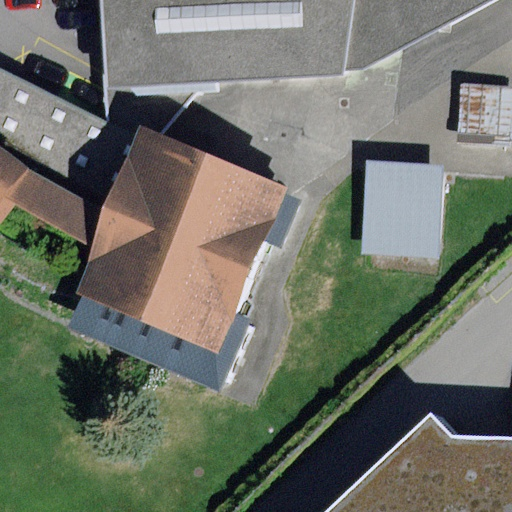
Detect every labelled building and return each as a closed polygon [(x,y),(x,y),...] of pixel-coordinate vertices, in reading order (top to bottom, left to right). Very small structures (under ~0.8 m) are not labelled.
[(103,0),(107,89),(205,83),(344,74),(345,68),(352,0),(103,0)] [(352,0),(345,68),(365,67),(492,0),(352,0)] [(160,137),(205,83),(107,89),(107,122),(0,68),(0,143),(112,207),(144,131),(160,137)] [(511,88),(461,87),(459,141),(511,143),(511,88)] [(76,295),(216,353),(284,188),(160,137),(144,131),(112,207),(108,217),(94,250),(76,295)] [(94,250),(108,217),(0,151),(0,226),(16,205),(94,250)] [(443,166),(367,161),(362,252),(438,257),(443,166)] [(430,414),(327,511),(511,511),(511,441),(453,440),(430,414)]
